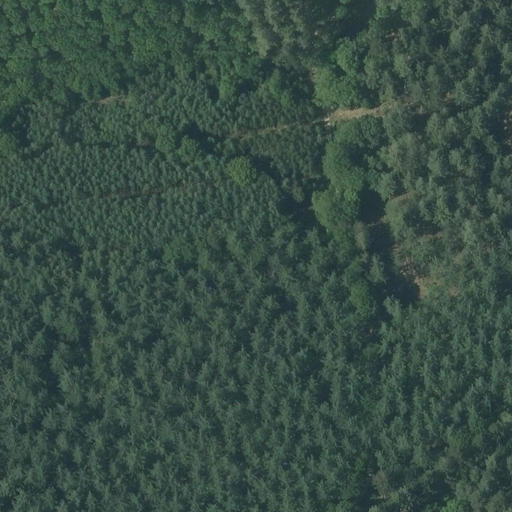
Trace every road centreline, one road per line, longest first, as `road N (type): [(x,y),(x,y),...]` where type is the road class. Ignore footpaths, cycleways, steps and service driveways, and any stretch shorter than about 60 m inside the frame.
road 1 (track): [(349,511),(362,481),(373,345),(334,184),(307,0)]
road 2 (track): [(128,511),(89,251),(0,237)]
road 3 (track): [(399,511),(511,429)]
